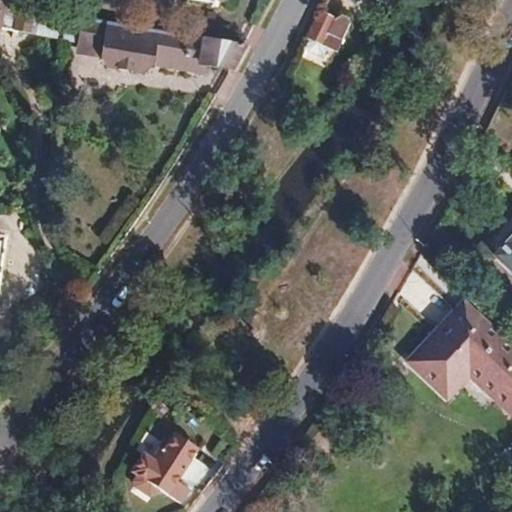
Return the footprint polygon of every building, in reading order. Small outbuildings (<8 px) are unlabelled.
[(26,31),(30,9),(0,3),(0,29),(15,32),(16,29),(26,31)] [(337,51),(349,27),(347,17),(342,13),(333,18),(317,10),(304,35),(308,37),(327,46),(337,51)] [(232,65),(243,44),(167,32),(87,18),(82,51),(98,54),(104,64),(139,70),(151,61),(202,70),(203,64),(230,69),(232,65)] [(322,57),(327,46),(308,37),(303,48),(322,57)] [(98,71),(97,57),(72,57),(73,72),(98,71)] [(511,256),(503,265),(511,274),(511,256)] [(511,409),(511,354),(462,308),(413,360),(447,392),(469,369),(511,409)] [(189,489),(175,479),(194,448),(168,431),(150,458),(141,453),(130,470),(137,475),(133,480),(134,485),(149,494),(154,494),(158,487),(181,502),(189,489)]
